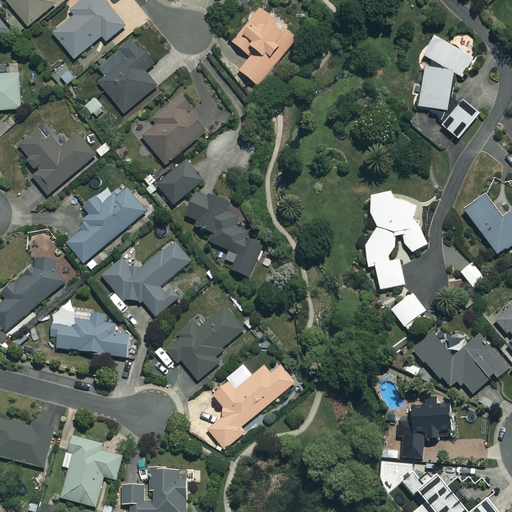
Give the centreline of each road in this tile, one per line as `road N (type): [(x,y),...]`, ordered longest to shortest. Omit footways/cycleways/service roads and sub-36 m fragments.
road 1 (residential): [(429,282),(448,197),(503,104),(509,74),(496,46),(451,0)]
road 2 (residential): [(156,419),(0,378)]
